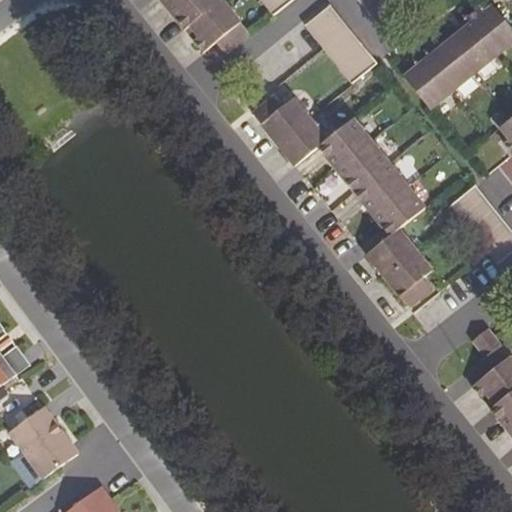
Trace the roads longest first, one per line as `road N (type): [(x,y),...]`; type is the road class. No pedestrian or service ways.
road 1 (residential): [(189,94),(410,368)]
road 2 (residential): [(134,440),(0,257)]
road 3 (residential): [(410,368),(511,493)]
road 4 (residential): [(310,0),(189,94)]
road 5 (residential): [(511,286),(410,368)]
road 6 (residential): [(109,0),(189,94)]
road 7 (residential): [(134,440),(38,511)]
